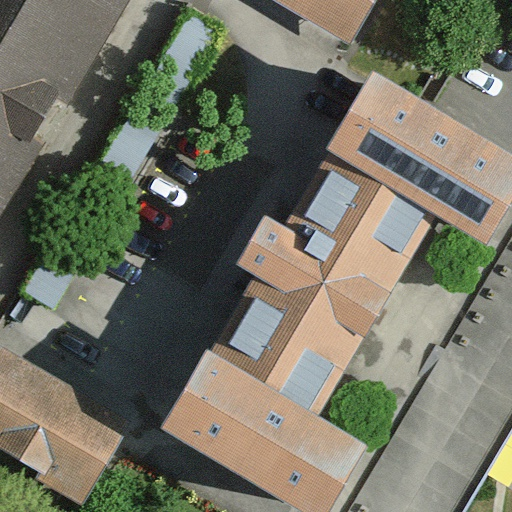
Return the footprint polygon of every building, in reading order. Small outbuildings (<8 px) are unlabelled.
[(0,0),(0,222),(128,0),(0,0)] [(268,0),(346,46),(373,0),(268,0)] [(221,36),(187,16),(21,297),(55,317),(221,36)] [(483,243),(511,195),(511,146),(381,66),(287,219),(264,205),(232,259),(258,275),(168,422),(316,511),(328,511),(376,435),(327,405),(442,218),(483,243)] [(455,511),(511,417),(511,249),(356,511),(455,511)] [(0,451),(84,497),(129,415),(0,345),(0,451)]
